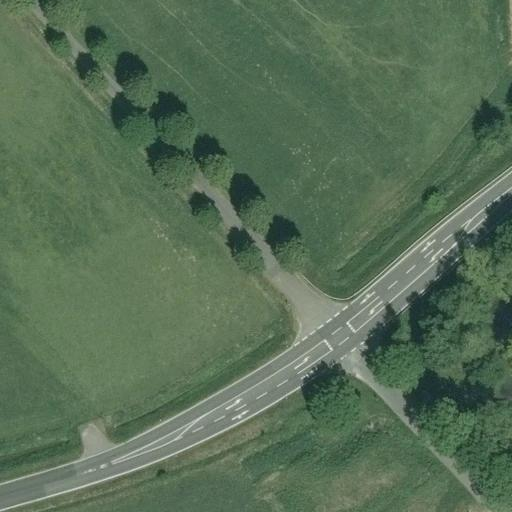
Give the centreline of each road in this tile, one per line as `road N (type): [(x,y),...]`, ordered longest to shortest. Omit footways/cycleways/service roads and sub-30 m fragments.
road 1 (residential): [(29,0),(344,340)]
road 2 (secondary): [(344,340),(190,432),(0,501)]
road 3 (residential): [(344,340),(436,417),(511,500)]
road 4 (secondary): [(511,191),(344,340)]
